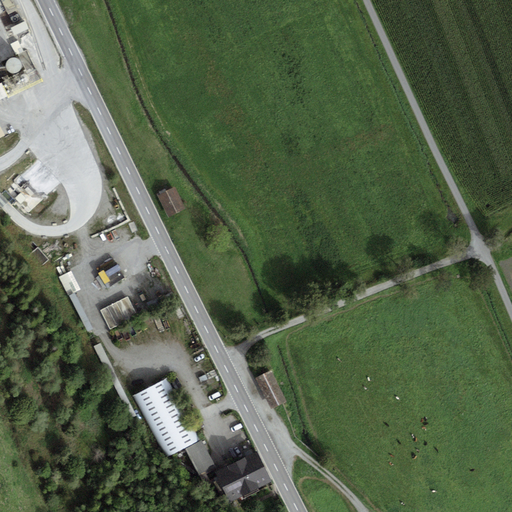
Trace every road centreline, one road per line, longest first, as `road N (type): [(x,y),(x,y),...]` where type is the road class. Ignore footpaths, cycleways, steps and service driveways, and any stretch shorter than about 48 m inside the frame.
road 1 (primary): [(47,0),(297,511)]
road 2 (track): [(365,0),(511,318)]
road 3 (track): [(221,356),(480,248)]
road 4 (track): [(365,511),(310,460),(260,435)]
